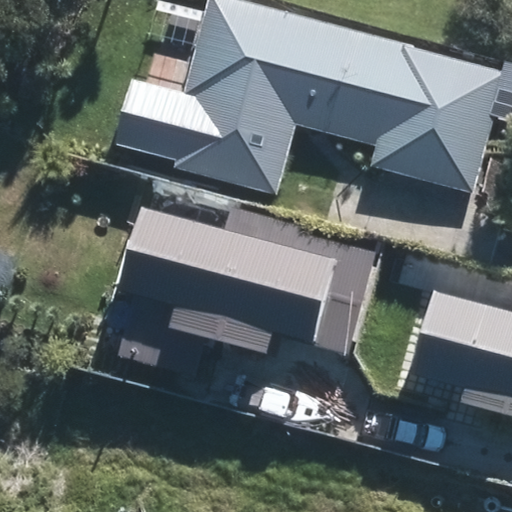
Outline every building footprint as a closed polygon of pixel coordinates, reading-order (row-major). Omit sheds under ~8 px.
[(504,63),(264,0),(200,0),(178,84),(188,87),(169,158),(273,185),(292,116),(372,137),(367,156),(471,184),(504,63)] [(346,370),(377,255),(222,213),(219,225),(141,203),(113,306),(162,320),(158,337),(118,326),(107,365),(194,389),(205,351),(259,365),(263,347),(346,370)] [(511,317),(432,297),(411,378),(511,404),(511,317)] [(308,511),(309,507),(263,494),(269,471),(189,448),(170,511),(308,511)] [(437,511),(344,485),(335,511),(437,511)]
